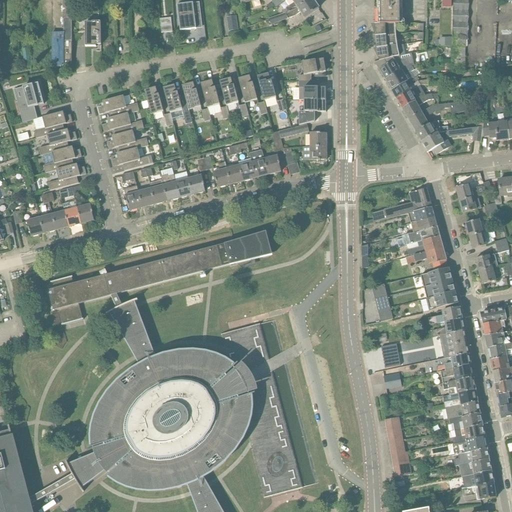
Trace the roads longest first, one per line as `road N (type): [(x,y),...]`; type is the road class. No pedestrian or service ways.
road 1 (residential): [(113,234),(78,83),(277,43),(280,52)]
road 2 (tertiary): [(374,511),(349,317),(346,177)]
road 3 (residential): [(113,234),(346,177)]
road 4 (tertiary): [(346,177),(346,26)]
road 5 (residential): [(469,304),(429,170)]
road 6 (residential): [(494,431),(469,304)]
road 7 (residential): [(429,170),(366,62)]
